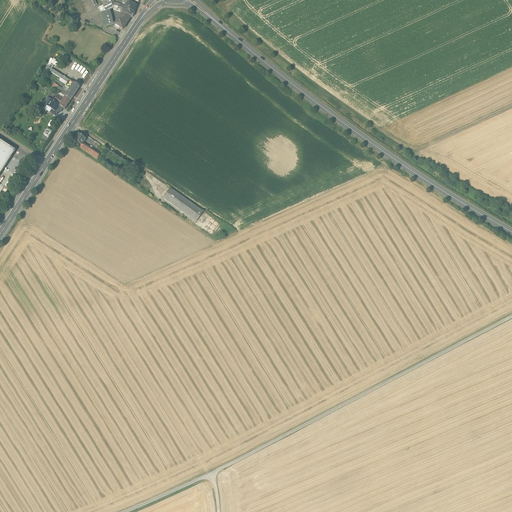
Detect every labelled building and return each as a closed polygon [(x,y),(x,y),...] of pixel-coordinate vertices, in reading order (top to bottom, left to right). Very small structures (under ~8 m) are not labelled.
[(110,2),(98,8),(100,13),(110,10),(114,6),(112,5),(111,1),(110,2)] [(137,6),(127,2),(125,6),(124,9),(134,13),(137,6)] [(134,13),(124,9),(123,11),(122,13),(131,17),(132,18),(134,13)] [(110,10),(100,13),(104,26),(106,26),(114,24),(112,19),(110,10)] [(120,16),(115,24),(119,27),(122,29),(129,19),(121,16),(120,16)] [(74,83),(47,66),(45,69),(67,83),(65,86),(70,89),(74,83)] [(79,86),(74,83),(70,89),(65,97),(70,100),(79,86)] [(70,100),(65,97),(59,105),(59,106),(63,108),(65,109),(70,100)] [(59,105),(53,102),(53,101),(47,98),(45,102),(48,104),(46,106),(52,109),(55,112),(59,106),(59,105)] [(63,108),(59,106),(55,112),(52,109),(50,112),(56,116),(60,110),(61,111),(63,108)] [(47,127),(43,133),(48,136),(52,131),(47,127)] [(86,139),(78,134),(74,141),(82,145),(83,143),(86,139)] [(0,173),(15,150),(0,140),(0,173)] [(96,159),(99,154),(83,143),(82,145),(80,148),(96,159)] [(202,211),(170,188),(163,197),(196,220),(202,211)]
